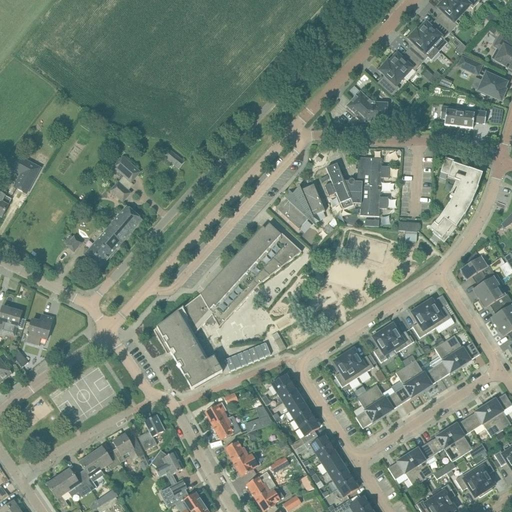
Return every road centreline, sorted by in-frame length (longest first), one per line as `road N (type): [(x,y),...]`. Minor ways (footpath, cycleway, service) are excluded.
road 1 (unclassified): [(86,307),(363,0)]
road 2 (residential): [(439,277),(294,363),(354,461)]
road 3 (residential): [(151,287),(177,291),(307,136)]
road 4 (residential): [(236,511),(174,405),(152,395),(109,334)]
road 5 (residential): [(289,135),(151,287)]
road 6 (residential): [(503,155),(456,143),(307,136)]
road 7 (residential): [(415,0),(289,135)]
road 8 (residential): [(354,461),(500,372)]
road 9 (residential): [(503,155),(475,231),(439,277)]
road 10 (residential): [(0,414),(109,334)]
road 11 (residential): [(136,410),(20,479)]
